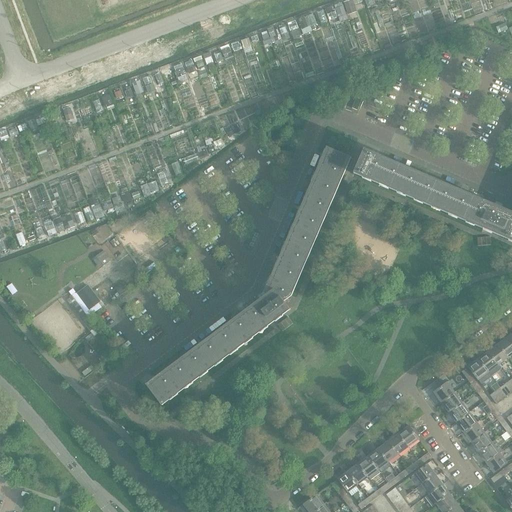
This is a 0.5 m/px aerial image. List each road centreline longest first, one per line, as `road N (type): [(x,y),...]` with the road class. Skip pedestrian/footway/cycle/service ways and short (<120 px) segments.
road 1 (residential): [(270,502),(233,460),(141,415),(114,382),(247,281),(322,111),(508,189),(511,181)]
road 2 (unclassified): [(236,0),(23,80)]
road 3 (residential): [(270,502),(406,381)]
road 4 (unclassified): [(109,511),(0,384)]
road 5 (residential): [(406,381),(511,302)]
road 6 (unclassified): [(86,398),(0,300)]
